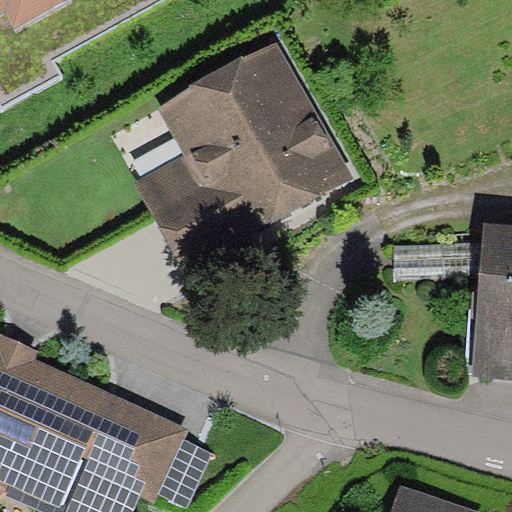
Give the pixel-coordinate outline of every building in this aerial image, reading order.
[(0,0),(0,39),(4,37),(13,52),(80,15),(72,0),(0,0)] [(344,193),(264,56),(145,125),(168,165),(122,192),(170,274),(217,246),(226,262),(344,193)] [(511,246),(465,245),(460,387),(511,388),(511,246)] [(147,511),(148,510),(152,511),(177,511),(199,462),(174,451),(178,442),(19,373),(23,364),(0,353),(0,507),(11,511),(147,511)] [(436,511),(387,497),(382,511),(436,511)]
